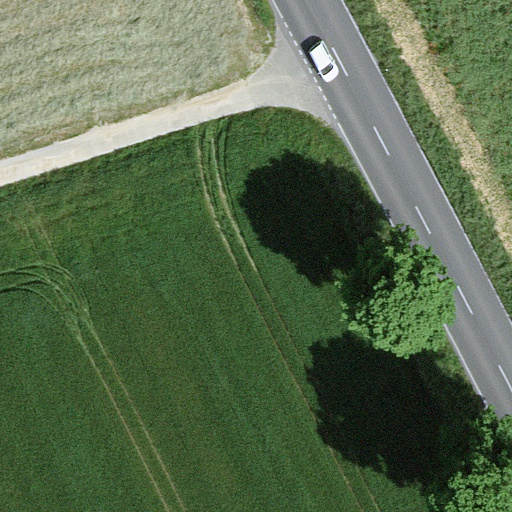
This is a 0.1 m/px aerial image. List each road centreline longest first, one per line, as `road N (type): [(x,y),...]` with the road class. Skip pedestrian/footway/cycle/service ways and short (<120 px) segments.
road 1 (secondary): [(313,0),(511,386)]
road 2 (track): [(0,174),(345,63)]
